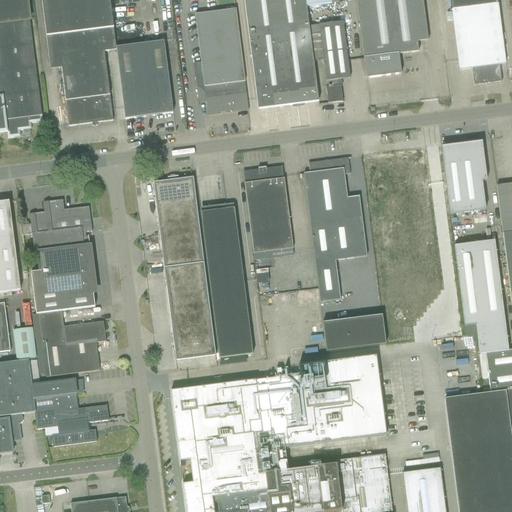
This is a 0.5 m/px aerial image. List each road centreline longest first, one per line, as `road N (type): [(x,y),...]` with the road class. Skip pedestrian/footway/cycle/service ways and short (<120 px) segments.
road 1 (unclassified): [(110,161),(511,110)]
road 2 (unknown): [(346,0),(377,306)]
road 3 (unclassified): [(110,161),(148,459)]
road 4 (unknown): [(139,385),(386,358)]
road 5 (unknown): [(386,358),(419,356),(433,371),(452,511)]
road 6 (unknown): [(386,358),(400,511)]
road 7 (unclassified): [(148,459),(0,478)]
road 8 (unknown): [(291,138),(310,281)]
